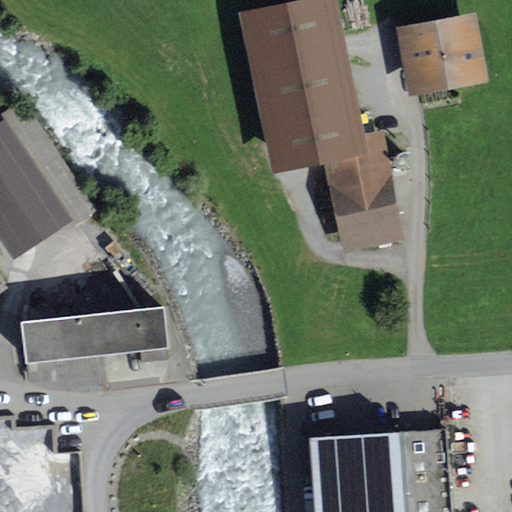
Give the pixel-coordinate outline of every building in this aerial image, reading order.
[(260,50),(282,158),(330,148),(353,143),(325,7),(239,25),(245,53),(260,50)] [(467,24),(408,35),(417,82),(476,71),(467,24)] [(0,230),(16,254),(87,205),(37,128),(20,112),(0,124),(0,230)] [(388,206),(374,139),(353,143),(330,148),(350,239),(394,232),(393,230),(407,226),(402,203),(388,206)] [(42,367),(41,357),(166,345),(162,307),(23,322),(28,368),(42,367)] [(432,511),(428,462),(296,473),(299,511),(432,511)]
